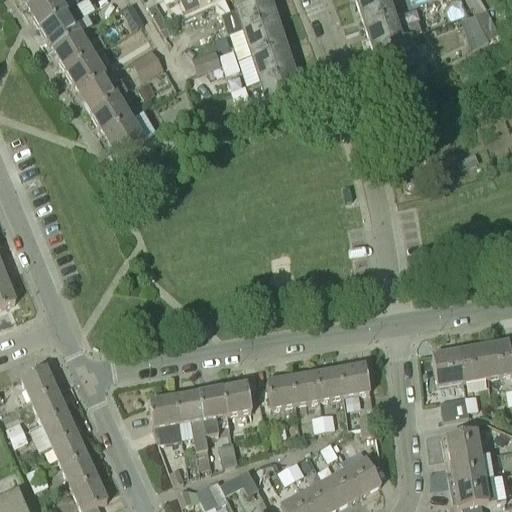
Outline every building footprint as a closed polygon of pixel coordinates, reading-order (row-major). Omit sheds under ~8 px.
[(27,12),(47,0),(17,0),(21,6),(22,5),(27,12)] [(66,18),(66,17),(60,6),(55,0),(47,0),(27,12),(32,20),(30,21),(38,35),(66,18)] [(193,0),(198,10),(220,0),(193,0)] [(364,31),(394,21),(386,0),(379,0),(356,8),(364,31)] [(511,0),(509,0),(500,5),(505,15),(511,11),(511,0)] [(241,39),(271,29),(270,26),(275,25),(268,4),(229,17),(224,5),(214,9),(219,21),(221,21),(227,38),(239,34),(241,39)] [(53,55),(80,39),(79,38),(91,31),(85,22),(94,17),(86,5),(66,17),(66,18),(38,35),(47,49),(48,48),(53,55)] [(160,35),(161,34),(168,30),(154,8),(147,12),(160,35)] [(121,16),(133,36),(143,29),(131,9),(121,16)] [(485,15),(485,16),(475,21),(488,44),(498,38),(485,15)] [(371,54),(411,41),(410,40),(420,37),(419,36),(416,25),(407,28),(397,31),(394,21),(364,31),(371,54)] [(248,62),(278,52),(271,29),(241,39),(248,62)] [(64,78),(93,61),(80,39),(53,55),(57,63),(56,64),(64,78)] [(411,41),(371,54),(379,78),(419,65),(411,41)] [(256,85),(286,75),(278,52),(248,62),(256,85)] [(156,54),(135,65),(145,85),(166,74),(156,54)] [(220,71),(214,55),(190,63),(196,80),(220,71)] [(221,71),(235,66),(232,56),(218,61),(221,71)] [(108,81),(108,80),(101,69),(99,71),(93,61),(64,78),(72,92),(74,91),(78,99),(108,81)] [(235,66),(221,71),(225,81),(239,76),(235,66)] [(286,75),(256,85),(264,108),(299,97),(292,76),(287,78),(286,75)] [(90,121),(118,104),(117,103),(126,98),(113,77),(108,80),(108,81),(78,99),(83,106),(81,107),(90,121)] [(148,90),(137,96),(143,107),(154,101),(148,90)] [(244,92),(230,96),(233,106),(247,102),(244,92)] [(104,141),(131,125),(118,104),(90,121),(98,134),(99,133),(104,141)] [(424,111),(413,115),(416,123),(427,118),(424,111)] [(143,118),(131,125),(104,141),(109,149),(107,150),(116,164),(156,140),(143,118)] [(5,285),(0,287),(0,314),(14,308),(5,285)] [(483,352),(488,384),(511,379),(511,376),(507,348),(483,352)] [(463,388),(488,384),(483,352),(458,356),(463,388)] [(436,393),(463,388),(458,356),(431,361),(436,393)] [(339,376),(344,404),(356,401),(369,398),(364,372),(339,376)] [(30,407),(55,395),(44,373),(20,384),(30,407)] [(320,408),(342,404),(344,404),(339,376),(315,380),(320,408)] [(295,412),(320,408),(315,380),(290,384),(295,412)] [(270,416),(295,412),(290,384),(266,388),(270,416)] [(221,395),(226,423),(251,420),(246,391),(221,395)] [(41,429),(65,418),(55,395),(30,407),(41,429)] [(215,424),(226,423),(221,395),(198,399),(202,426),(204,441),(217,439),(215,424)] [(206,455),(204,441),(202,426),(198,399),(174,403),(178,430),(190,428),(195,457),(206,455)] [(466,404),(468,417),(478,415),(476,402),(466,404)] [(152,435),(178,430),(174,403),(147,408),(152,435)] [(466,417),(468,417),(466,404),(439,409),(442,427),(467,423),(466,417)] [(51,451),(75,440),(65,418),(41,429),(51,451)] [(321,422),(323,435),(334,434),(332,420),(321,422)] [(372,420),(359,422),(358,422),(360,433),(362,442),(374,440),(375,440),(372,421),(372,420)] [(312,437),(323,435),(321,422),(310,424),(312,437)] [(9,444),(22,438),(18,428),(5,434),(9,444)] [(282,428),(273,430),(275,445),(285,443),(282,428)] [(22,438),(9,444),(13,453),(27,447),(22,438)] [(449,467),(480,462),(476,438),(445,443),(449,467)] [(61,474),(85,463),(75,440),(51,451),(61,474)] [(330,452),(333,458),(339,455),(336,449),(330,452)] [(329,450),(320,455),(327,468),(336,463),(329,450)] [(198,475),(209,473),(206,455),(195,457),(198,475)] [(237,471),(236,469),(234,458),(219,462),(221,474),(226,473),(237,471)] [(453,492),(484,486),(480,462),(449,467),(453,492)] [(71,496),(96,485),(85,463),(61,474),(71,496)] [(343,474),(358,503),(380,491),(364,463),(343,474)] [(286,472),(293,485),(302,480),(296,467),(286,472)] [(30,488),(43,482),(39,472),(25,478),(30,488)] [(283,490),(293,485),(286,472),(277,477),(283,490)] [(335,511),(341,511),(358,503),(343,474),(321,486),(335,511)] [(178,475),(168,479),(173,492),(183,488),(178,475)] [(43,482),(30,488),(34,497),(47,491),(43,482)] [(219,490),(224,501),(241,492),(246,501),(257,495),(250,483),(239,488),(236,482),(219,490)] [(96,485),(71,496),(77,511),(96,511),(106,507),(96,485)] [(484,486),(453,492),(456,511),(479,511),(485,511),(496,509),(493,492),(492,485),(484,486)] [(307,511),(335,511),(321,486),(300,497),(307,511)] [(214,511),(218,510),(207,491),(195,497),(202,511),(214,511)] [(23,511),(17,496),(0,503),(0,511),(23,511)] [(176,499),(180,511),(182,511),(190,509),(185,496),(176,499)] [(199,506),(195,497),(185,496),(190,509),(199,506)] [(307,511),(300,497),(278,509),(279,511),(307,511)]
